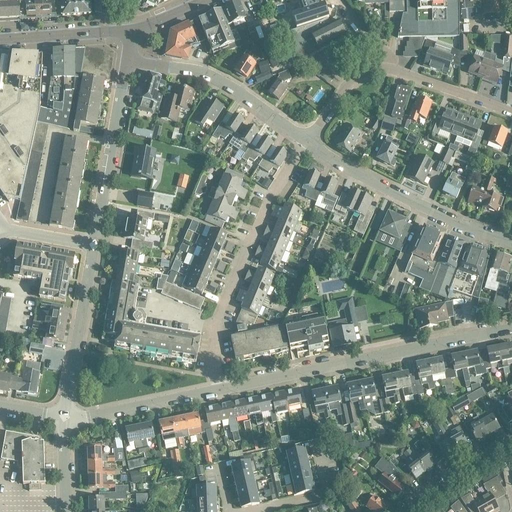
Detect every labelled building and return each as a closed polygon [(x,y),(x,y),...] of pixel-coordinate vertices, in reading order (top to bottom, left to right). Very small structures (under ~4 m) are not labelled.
[(0,0),(0,19),(20,19),(20,18),(19,0),(0,0)] [(47,0),(19,0),(20,18),(51,16),(50,0),(48,0),(47,0)] [(76,15),(74,0),(60,0),(62,16),(76,15)] [(74,0),(76,15),(91,13),(90,0),(74,0)] [(94,0),(95,12),(102,16),(105,13),(108,14),(113,11),(112,2),(110,1),(110,0),(94,0)] [(321,5),(319,0),(306,0),(298,3),(301,11),(292,14),(296,29),(329,18),(324,4),(321,5)] [(363,0),(364,3),(364,4),(383,3),(384,19),(388,19),(388,3),(387,0),(363,0)] [(388,0),(389,13),(405,12),(404,0),(388,0)] [(403,14),(398,38),(419,38),(419,43),(418,43),(418,48),(416,48),(416,53),(414,53),(414,58),(418,58),(426,38),(459,37),(456,0),(406,0),(407,14),(403,14)] [(463,0),(464,1),(464,9),(464,10),(479,9),(480,9),(479,0),(463,0)] [(482,0),(484,14),(485,14),(493,14),(505,13),(503,0),(482,0)] [(238,2),(232,5),(224,8),(231,24),(233,24),(245,19),(244,16),(245,15),(243,11),(242,11),(238,2)] [(479,14),(479,9),(464,10),(464,9),(461,9),(462,21),(470,20),(470,15),(479,14)] [(227,26),(221,11),(199,19),(200,22),(213,55),(229,48),(228,46),(234,44),(234,43),(230,33),(227,26)] [(310,55),(346,38),(338,21),(337,22),(335,18),(329,21),(328,20),(323,23),(287,34),(288,37),(282,40),(294,64),(310,55)] [(171,32),(190,47),(193,50),(201,46),(199,43),(204,40),(196,21),(188,24),(171,32)] [(268,34),(280,31),(278,26),(267,29),(268,34)] [(190,47),(171,32),(166,56),(188,60),(190,47)] [(511,37),(511,35),(510,36),(504,36),(502,59),(503,59),(510,60),(511,37)] [(436,44),(426,40),(422,52),(427,54),(423,66),(447,74),(451,62),(459,65),(459,51),(451,49),(448,56),(441,53),(434,51),(436,44)] [(55,111),(40,109),(39,121),(39,123),(69,131),(71,121),(75,110),(82,66),(85,50),(85,49),(75,50),(75,47),(66,48),(66,50),(64,51),(64,91),(64,109),(63,113),(55,111)] [(85,50),(82,66),(82,68),(85,69),(83,79),(85,80),(104,83),(110,84),(115,54),(85,50)] [(64,91),(64,51),(53,51),(53,79),(51,79),(48,106),(55,106),(55,111),(63,113),(64,109),(64,91)] [(246,52),(234,71),(246,78),(258,59),(246,52)] [(0,190),(8,202),(9,202),(12,200),(20,202),(21,197),(22,192),(24,186),(25,180),(26,175),(27,169),(28,163),(30,157),(31,152),(32,146),(33,140),(35,135),(36,129),(37,123),(39,115),(39,109),(42,57),(42,56),(41,55),(40,55),(31,55),(31,54),(30,54),(30,55),(20,54),(19,54),(10,54),(10,53),(9,53),(9,54),(8,54),(7,62),(0,61),(0,190)] [(482,79),(491,56),(485,54),(483,60),(474,57),(468,73),(479,77),(479,78),(482,79)] [(495,57),(491,56),(482,79),(485,80),(485,79),(497,83),(503,67),(493,63),(495,57)] [(261,75),(270,72),(267,61),(258,64),(261,75)] [(325,71),(315,63),(314,64),(309,70),(319,78),(320,78),(324,72),(325,71)] [(272,79),(272,78),(270,72),(261,75),(256,77),(259,84),(272,79)] [(276,80),(267,92),(279,101),(287,88),(283,85),(285,81),(290,80),(289,73),(279,75),(280,79),(278,82),(276,80)] [(141,99),(138,111),(152,115),(153,115),(157,116),(165,84),(159,83),(160,78),(148,75),(141,99)] [(85,80),(84,87),(103,90),(104,83),(85,80)] [(165,100),(161,118),(176,122),(180,108),(189,110),(194,90),(176,86),(172,102),(165,100)] [(84,87),(83,94),(102,97),(103,90),(84,87)] [(397,101),(392,117),(401,120),(410,91),(401,88),(401,90),(398,89),(394,101),(397,101)] [(83,94),(82,101),(100,105),(102,97),(83,94)] [(404,117),(400,129),(407,132),(411,121),(416,123),(418,116),(425,119),(431,104),(418,99),(415,108),(414,108),(411,113),(413,114),(411,119),(404,117)] [(199,113),(193,122),(204,129),(210,120),(213,122),(223,107),(213,100),(209,105),(204,102),(198,112),(199,113)] [(82,101),(80,109),(99,112),(100,105),(82,101)] [(316,113),(323,109),(318,102),(311,107),(316,113)] [(80,109),(79,116),(98,119),(99,112),(80,109)] [(450,134),(458,114),(446,109),(441,123),(437,122),(432,134),(438,136),(440,130),(450,134)] [(233,137),(236,133),(244,121),(234,114),(226,125),(221,122),(212,136),(218,140),(220,136),(225,139),(229,135),(233,137)] [(458,114),(450,134),(462,139),(469,118),(458,114)] [(98,119),(79,116),(78,123),(97,126),(98,119)] [(383,117),(379,130),(392,133),(395,125),(401,127),(402,122),(383,117)] [(481,123),(469,118),(462,139),(472,143),(470,148),(470,149),(469,149),(466,156),(474,159),(481,139),(476,137),(481,123)] [(374,121),(369,128),(375,132),(379,125),(374,121)] [(346,124),(334,143),(350,153),(362,134),(346,124)] [(74,125),(73,132),(92,135),(93,130),(74,125)] [(236,133),(233,137),(229,144),(239,151),(244,146),(248,148),(250,144),(259,132),(248,125),(241,137),(236,133)] [(151,139),(153,132),(134,127),(132,135),(151,139)] [(154,127),(153,132),(151,139),(159,141),(162,129),(154,127)] [(490,135),(488,142),(502,148),(507,133),(494,128),(491,136),(490,135)] [(250,144),(248,148),(241,158),(247,162),(249,159),(254,162),(258,157),(262,160),(265,156),(273,143),(263,136),(255,148),(250,144)] [(397,160),(393,157),(397,149),(390,145),(393,140),(387,137),(381,148),(383,149),(377,159),(389,165),(389,164),(394,167),(397,160)] [(64,146),(86,150),(88,143),(65,139),(64,146)] [(172,149),(181,152),(183,145),(174,142),(172,149)] [(44,149),(33,146),(32,152),(43,154),(44,149)] [(64,146),(62,153),(85,157),(86,150),(64,146)] [(265,156),(262,160),(258,166),(268,173),(273,168),(277,171),(288,154),(278,147),(270,159),(265,156)] [(134,148),(129,176),(150,179),(155,152),(134,148)] [(444,149),(440,156),(437,162),(439,163),(445,165),(448,166),(453,154),(444,149)] [(32,152),(30,157),(41,160),(43,154),(32,152)] [(455,152),(455,154),(453,159),(467,164),(465,170),(472,172),(476,160),(455,152)] [(85,157),(62,153),(61,160),(84,165),(85,157)] [(418,155),(408,177),(409,178),(409,179),(414,182),(415,181),(422,184),(433,163),(418,155)] [(41,160),(30,157),(28,163),(40,166),(41,160)] [(239,159),(234,167),(240,170),(245,162),(239,159)] [(61,160),(60,168),(83,172),(84,165),(61,160)] [(28,163),(27,169),(39,171),(40,166),(28,163)] [(60,168),(58,175),(81,179),(83,172),(60,168)] [(39,171),(27,169),(26,175),(38,177),(39,171)] [(247,192),(240,189),(242,183),(241,183),(244,177),(226,170),(219,186),(220,186),(218,191),(212,188),(210,193),(234,203),(236,204),(237,202),(235,201),(236,198),(243,201),(247,192)] [(319,196),(321,190),(316,188),(321,175),(309,170),(302,189),(306,191),(305,197),(316,202),(319,196)] [(448,180),(443,193),(456,199),(465,180),(452,174),(449,181),(448,180)] [(38,177),(26,175),(25,180),(36,183),(38,177)] [(58,175),(57,182),(80,186),(81,179),(58,175)] [(189,178),(180,176),(177,188),(185,190),(189,178)] [(197,190),(206,193),(207,190),(205,184),(207,178),(203,176),(197,190)] [(326,177),(321,190),(319,196),(323,198),(322,204),(327,206),(325,210),(332,213),(338,197),(332,195),(338,182),(326,177)] [(271,182),(265,179),(261,185),(267,188),(271,182)] [(25,180),(24,186),(35,188),(36,183),(25,180)] [(80,186),(57,182),(56,190),(79,194),(80,186)] [(492,185),(486,183),(484,189),(481,188),(481,189),(473,186),(467,202),(474,204),(475,203),(483,206),(485,198),(487,191),(490,191),(492,185)] [(35,188),(24,186),(22,192),(34,194),(35,188)] [(354,212),(362,194),(351,189),(346,200),(340,197),(335,209),(345,213),(347,209),(354,212)] [(79,194),(56,190),(54,197),(77,201),(79,194)] [(483,206),(482,208),(496,213),(498,206),(497,206),(500,197),(489,194),(490,191),(487,191),(485,198),(483,206)] [(34,194),(22,192),(21,197),(33,200),(34,194)] [(139,192),(136,207),(151,210),(154,194),(139,192)] [(213,203),(212,206),(211,205),(205,221),(222,229),(224,223),(225,224),(228,218),(235,221),(239,212),(232,209),(232,208),(233,206),(235,207),(236,204),(234,203),(210,193),(208,198),(209,198),(214,201),(213,203)] [(362,194),(354,212),(361,215),(358,220),(362,222),(357,232),(363,235),(374,212),(368,210),(373,199),(362,194)] [(33,200),(21,197),(20,202),(20,203),(32,206),(33,200)] [(77,201),(54,197),(53,204),(76,208),(77,201)] [(32,206),(20,203),(18,209),(30,211),(32,206)] [(76,208),(53,204),(52,212),(75,216),(76,208)] [(274,212),(297,222),(302,211),(286,204),(283,210),(276,207),(274,212)] [(30,211),(18,209),(17,214),(29,217),(30,211)] [(128,215),(126,226),(146,230),(148,219),(154,220),(155,213),(137,210),(136,216),(128,215)] [(52,212),(51,219),(73,223),(75,216),(52,212)] [(297,222),(274,212),(272,216),(279,219),(277,225),(293,232),(299,234),(303,226),(297,223),(297,222)] [(29,217),(17,214),(16,221),(28,223),(29,217)] [(388,214),(376,241),(400,252),(411,227),(405,224),(407,222),(388,214)] [(73,223),(51,219),(49,226),(72,230),(73,223)] [(195,234),(199,224),(192,221),(188,231),(193,233),(195,234)] [(268,227),(265,232),(289,242),(293,232),(277,225),(275,230),(268,227)] [(146,230),(126,226),(124,238),(132,239),(131,245),(144,248),(152,249),(153,243),(144,241),(146,230)] [(207,238),(233,249),(234,245),(225,241),(227,234),(211,227),(207,238)] [(311,238),(315,240),(317,240),(320,232),(314,230),(311,238)] [(423,281),(440,235),(424,230),(408,276),(423,281)] [(289,242),(265,232),(264,236),(271,239),(268,245),(285,252),(289,242)] [(440,235),(423,281),(426,282),(422,291),(449,300),(451,292),(465,245),(465,244),(448,238),(447,240),(442,238),(443,236),(440,235)] [(207,238),(203,248),(219,255),(220,252),(224,254),(226,250),(231,253),(233,249),(207,238)] [(189,247),(182,244),(180,251),(186,253),(189,247)] [(15,267),(14,277),(42,282),(40,297),(65,302),(67,292),(62,291),(63,286),(68,286),(70,277),(65,276),(66,270),(72,271),(75,255),(51,251),(51,252),(42,251),(42,249),(18,245),(17,250),(19,250),(18,256),(16,256),(15,261),(21,262),(20,268),(15,267)] [(122,250),(120,261),(137,264),(139,253),(143,254),(144,248),(131,245),(130,251),(122,250)] [(285,252),(268,245),(266,250),(259,246),(257,253),(280,262),(285,252)] [(490,253),(465,245),(451,292),(478,301),(479,299),(490,253)] [(219,255),(203,248),(198,258),(224,269),(226,265),(216,261),(219,255)] [(307,261),(311,252),(306,249),(302,258),(307,261)] [(280,262),(257,253),(255,256),(263,259),(260,264),(276,271),(280,262)] [(496,279),(502,257),(495,254),(490,270),(485,289),(496,292),(499,284),(495,283),(496,279)] [(194,257),(191,266),(211,274),(213,268),(217,270),(223,272),(224,269),(198,258),(198,259),(194,257)] [(499,284),(496,292),(492,307),(507,311),(511,294),(511,275),(508,275),(511,260),(511,259),(502,257),(496,279),(495,283),(499,284)] [(120,261),(118,271),(136,275),(137,264),(120,261)] [(211,274),(191,266),(186,276),(216,288),(218,284),(208,280),(211,274)] [(249,271),(247,276),(270,286),(275,275),(259,268),(256,274),(249,271)] [(118,271),(116,282),(138,286),(139,280),(135,277),(136,275),(118,271)] [(216,288),(186,276),(182,286),(202,295),(205,289),(214,293),(216,288)] [(270,286),(247,276),(245,280),(252,283),(250,289),(266,296),(270,286)] [(167,280),(161,279),(158,279),(157,289),(163,290),(166,283),(167,280)] [(138,286),(116,282),(112,281),(109,296),(137,301),(139,286),(138,286)] [(171,285),(166,283),(163,290),(162,291),(161,295),(166,297),(171,285)] [(405,284),(400,299),(405,302),(411,286),(405,284)] [(177,288),(172,286),(171,285),(166,297),(172,299),(177,288)] [(172,299),(178,302),(182,290),(177,288),(172,299)] [(240,291),(238,296),(262,306),(266,296),(250,289),(248,294),(240,291)] [(182,290),(178,302),(183,304),(188,292),(182,290)] [(188,292),(183,304),(189,306),(193,295),(188,292)] [(193,295),(189,306),(194,309),(199,297),(193,295)] [(137,301),(109,296),(107,308),(132,313),(132,311),(134,312),(137,301)] [(262,306),(238,296),(236,300),(244,303),(241,309),(242,309),(236,324),(238,336),(244,334),(250,333),(258,316),(262,306)] [(194,309),(200,311),(205,299),(199,297),(194,309)] [(342,301),(344,310),(348,328),(338,330),(336,322),(329,324),(333,348),(355,343),(352,328),(357,327),(351,299),(342,301)] [(488,301),(479,299),(476,310),(486,312),(488,301)] [(50,319),(42,317),(41,324),(43,324),(49,325),(65,328),(68,313),(63,312),(64,306),(48,304),(47,311),(51,312),(50,319)] [(419,317),(417,318),(419,330),(437,326),(436,323),(448,321),(447,318),(454,317),(452,304),(433,308),(433,307),(423,309),(423,311),(418,312),(419,317)] [(132,313),(107,308),(105,322),(129,326),(132,313)] [(132,311),(132,313),(129,326),(135,327),(144,329),(146,319),(142,313),(134,312),(132,311)] [(297,350),(297,354),(298,353),(309,351),(309,352),(324,349),(323,348),(330,347),(324,319),(285,327),(289,342),(290,351),(291,351),(297,350)] [(116,342),(114,348),(130,351),(135,327),(129,326),(105,322),(102,340),(116,342)] [(65,328),(49,325),(46,339),(62,342),(65,328)] [(270,329),(275,353),(288,350),(283,326),(270,329)] [(130,351),(157,356),(161,331),(144,329),(135,327),(130,351)] [(275,353),(270,329),(257,332),(262,356),(275,353)] [(161,331),(157,356),(183,361),(187,336),(161,331)] [(257,332),(250,333),(244,334),(249,359),(262,356),(257,332)] [(244,334),(238,336),(231,337),(236,361),(249,359),(244,334)] [(187,336),(183,361),(196,363),(201,338),(187,336)] [(45,347),(31,345),(29,355),(43,358),(45,347)] [(498,347),(503,369),(508,368),(506,361),(511,360),(511,349),(511,350),(510,345),(498,347)] [(503,369),(498,347),(486,350),(488,355),(482,356),(485,370),(491,369),(490,365),(496,363),(498,370),(503,369)] [(464,354),(467,369),(474,367),(476,376),(486,374),(483,359),(478,360),(476,352),(470,353),(470,352),(464,353),(464,354)] [(467,369),(464,354),(457,356),(457,354),(452,355),(452,357),(451,357),(454,372),(463,370),(464,375),(468,374),(467,369)] [(453,393),(451,382),(448,367),(443,368),(441,359),(435,360),(434,359),(429,360),(429,361),(428,362),(431,376),(432,381),(441,379),(443,386),(444,385),(446,395),(453,393)] [(431,376),(428,362),(422,363),(422,361),(417,363),(417,364),(416,364),(419,379),(415,380),(416,383),(415,383),(417,395),(425,394),(423,385),(428,384),(429,390),(434,389),(432,381),(431,376)] [(17,379),(15,391),(22,392),(35,395),(39,373),(26,370),(24,380),(17,379)] [(395,375),(395,376),(398,390),(405,389),(407,397),(417,395),(415,383),(410,384),(407,373),(401,374),(401,373),(395,374),(395,375)] [(0,374),(0,392),(8,394),(9,390),(15,391),(17,379),(18,378),(11,377),(11,376),(0,374)] [(386,397),(381,398),(381,400),(384,414),(390,413),(387,398),(394,396),(396,403),(400,402),(398,390),(395,376),(388,377),(388,375),(383,377),(383,378),(382,378),(386,397)] [(376,401),(372,380),(366,382),(365,380),(360,381),(360,383),(359,383),(362,398),(370,396),(373,409),(375,416),(384,414),(381,400),(376,401)] [(350,404),(346,404),(348,413),(347,414),(349,424),(356,423),(353,403),(358,402),(360,412),(360,411),(365,411),(362,398),(359,383),(353,384),(353,383),(348,384),(348,385),(347,386),(350,404)] [(325,390),(324,390),(329,411),(336,409),(338,416),(342,415),(344,425),(349,424),(347,414),(344,414),(338,387),(331,389),(330,388),(325,389),(325,390)] [(482,389),(468,395),(471,402),(485,395),(482,389)] [(298,390),(284,393),(287,407),(301,405),(298,390)] [(313,393),(312,393),(316,414),(324,412),(325,419),(330,418),(329,411),(324,390),(318,392),(318,390),(312,391),(313,393)] [(507,406),(500,410),(508,424),(511,421),(511,404),(511,403),(511,391),(507,394),(509,397),(503,400),(507,406)] [(287,407),(284,393),(271,396),(274,410),(275,415),(289,413),(287,407)] [(271,396),(258,398),(261,413),(270,411),(273,424),(277,423),(275,415),(274,410),(271,396)] [(451,405),(454,412),(469,403),(466,397),(451,405)] [(261,413),(258,398),(245,401),(248,416),(255,414),(258,426),(264,425),(261,413)] [(248,416),(245,401),(232,404),(235,418),(248,416)] [(232,404),(218,407),(221,421),(235,418),(232,404)] [(450,404),(444,407),(450,418),(456,415),(450,404)] [(481,423),(487,435),(503,426),(492,407),(482,413),(479,408),(475,410),(473,405),(471,406),(478,418),(479,417),(482,422),(481,423)] [(221,421),(218,407),(205,409),(208,424),(221,421)] [(290,409),(291,418),(302,417),(301,407),(290,409)] [(306,420),(307,423),(311,422),(309,408),(302,410),(304,420),(306,420)] [(429,417),(434,428),(440,424),(434,414),(429,417)] [(185,418),(187,430),(189,437),(202,434),(200,428),(198,415),(185,418)] [(185,418),(172,420),(175,433),(174,433),(176,439),(177,445),(180,445),(182,444),(179,432),(187,430),(185,418)] [(176,439),(174,433),(175,433),(172,420),(159,423),(163,442),(176,439)] [(419,427),(416,421),(411,424),(414,430),(419,427)] [(322,423),(314,425),(313,425),(316,436),(324,434),(322,423)] [(487,435),(481,423),(469,429),(476,442),(487,435)] [(236,424),(231,426),(234,442),(239,441),(236,424)] [(151,425),(138,427),(141,441),(143,450),(144,453),(144,457),(145,458),(150,457),(146,440),(154,438),(151,425)] [(138,427),(126,430),(128,443),(136,442),(138,450),(143,450),(141,441),(138,427)] [(449,440),(456,453),(469,446),(458,427),(450,432),(453,438),(449,440)] [(214,441),(211,428),(206,429),(209,442),(214,441)] [(456,453),(449,440),(442,428),(436,432),(443,443),(437,446),(445,459),(456,453)] [(44,475),(43,443),(39,442),(30,440),(31,436),(26,436),(6,432),(1,459),(23,463),(23,485),(29,485),(29,491),(41,491),(41,485),(45,485),(44,475)] [(417,460),(426,472),(436,464),(427,452),(429,451),(428,449),(432,447),(426,436),(415,444),(423,455),(417,460)] [(368,440),(355,443),(355,446),(367,449),(372,446),(371,438),(368,439),(368,440)] [(101,445),(84,446),(84,457),(88,457),(88,463),(101,462),(114,462),(114,457),(108,456),(108,455),(101,455),(101,445)] [(307,461),(304,450),(294,452),(293,446),(280,449),(282,455),(286,454),(289,464),(286,465),(287,465),(307,461)] [(117,449),(114,449),(114,457),(114,462),(115,462),(125,462),(122,449),(117,449)] [(426,472),(417,460),(408,449),(403,453),(411,464),(406,468),(415,480),(426,472)] [(178,451),(170,452),(172,464),(180,462),(178,451)] [(161,453),(154,454),(156,462),(163,461),(162,456),(161,453)] [(256,472),(254,461),(252,455),(240,458),(241,464),(231,467),(234,478),(256,472)] [(396,497),(398,494),(404,487),(396,481),(401,476),(391,463),(383,457),(375,467),(384,475),(378,482),(396,497)] [(394,457),(390,461),(397,468),(401,465),(394,457)] [(309,470),(307,461),(287,465),(288,472),(289,475),(309,471),(309,470)] [(101,462),(88,463),(89,476),(102,475),(106,475),(114,475),(114,470),(108,470),(108,469),(102,469),(101,462)] [(139,471),(130,473),(132,483),(142,481),(139,471)] [(311,481),(309,471),(289,475),(291,485),(311,481)] [(254,483),(252,474),(256,473),(256,472),(234,478),(236,488),(256,483),(256,482),(254,483)] [(406,474),(400,476),(405,486),(410,483),(406,474)] [(102,475),(89,476),(89,490),(102,489),(115,489),(115,488),(115,487),(115,483),(106,483),(106,475),(102,475)] [(481,497),(488,511),(496,511),(500,510),(495,502),(506,495),(500,483),(502,482),(499,476),(483,485),(488,494),(481,497)] [(314,492),(311,481),(291,485),(291,486),(294,496),(314,492)] [(259,493),(256,483),(236,488),(238,498),(259,493)] [(217,494),(217,489),(215,489),(215,487),(197,488),(197,500),(195,500),(195,501),(215,500),(215,494),(217,494)] [(357,498),(361,494),(354,488),(350,492),(357,498)] [(115,493),(99,494),(99,499),(90,499),(90,511),(101,511),(104,511),(103,500),(109,500),(109,501),(126,500),(126,493),(115,493)] [(259,504),(256,494),(259,493),(238,498),(241,509),(259,504)] [(488,511),(481,497),(474,501),(470,494),(467,495),(460,499),(469,511),(473,511),(476,510),(477,511),(488,511)] [(361,511),(353,497),(346,501),(353,511),(361,511)] [(375,497),(366,508),(371,511),(384,511),(388,507),(375,497)] [(212,511),(216,511),(215,500),(195,501),(195,511),(212,511)] [(453,511),(465,511),(458,501),(450,508),(453,511)]
